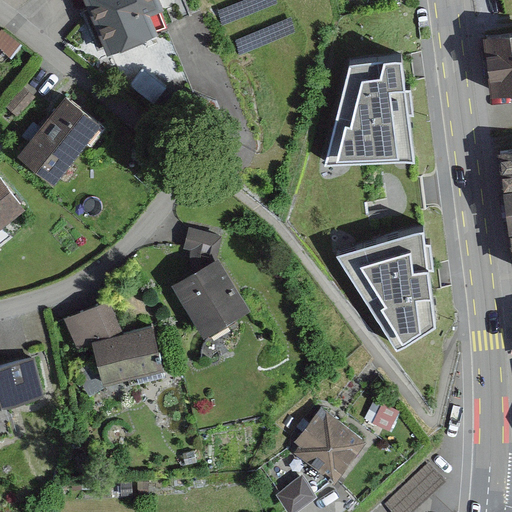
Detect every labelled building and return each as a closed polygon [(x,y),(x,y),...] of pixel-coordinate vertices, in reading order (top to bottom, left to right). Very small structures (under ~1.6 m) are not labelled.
[(82,0),(87,11),(79,13),(94,52),(104,49),(107,58),(115,55),(169,34),(161,15),(166,13),(160,0),(82,0)] [(511,30),(485,33),(490,88),(511,86),(511,30)] [(169,34),(115,55),(139,112),(192,90),(169,34)] [(400,57),(350,61),(325,160),(413,157),(408,110),(412,110),(409,87),(404,87),(400,57)] [(105,119),(59,83),(11,145),(57,181),(105,119)] [(511,140),(500,142),(511,242),(511,140)] [(0,225),(29,204),(0,166),(0,225)] [(417,178),(326,188),(329,230),(426,207),(421,178),(417,178)] [(218,231),(184,223),(189,266),(163,282),(204,346),(263,309),(226,249),(212,258),(218,231)] [(415,228),(338,252),(397,347),(435,322),(427,265),(432,264),(430,239),(424,240),(423,228),(415,228)] [(111,291),(63,305),(79,357),(97,352),(107,383),(175,361),(163,324),(125,336),(111,291)] [(2,338),(0,338),(0,412),(53,400),(44,360),(9,368),(2,338)] [(382,437),(323,400),(299,435),(312,445),(273,480),(291,501),(332,476),(353,475),(382,437)] [(420,511),(454,483),(436,464),(390,503),(398,511),(420,511)]
